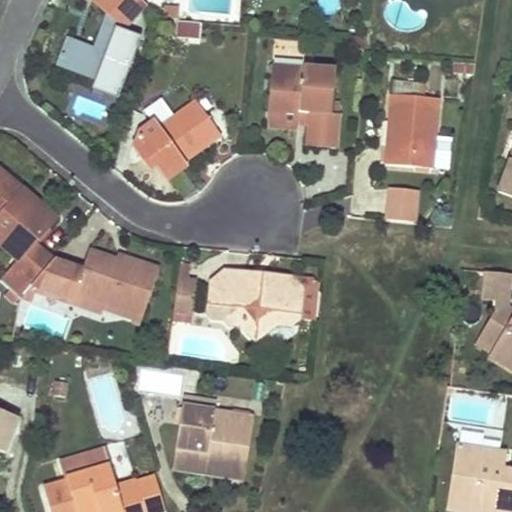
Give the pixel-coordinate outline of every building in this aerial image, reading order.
[(140,0),(94,0),(93,2),(108,16),(94,50),(67,39),(57,61),(96,78),(91,89),(115,100),(139,38),(120,31),(121,29),(123,30),(146,5),(140,0)] [(164,10),(163,20),(178,22),(178,12),(164,10)] [(178,21),(176,35),(197,39),(199,24),(178,21)] [(272,70),(268,116),(289,117),(310,119),(309,126),(308,147),(338,149),(340,115),(332,115),(335,70),(303,68),(303,73),(272,70)] [(388,123),(391,123),(393,124),(390,150),(387,150),(385,166),(432,170),(435,138),(439,101),(391,97),(388,123)] [(151,159),(159,169),(167,180),(183,168),(178,161),(197,148),(200,151),(220,136),(195,102),(157,129),(153,123),(139,134),(133,149),(144,164),(151,159)] [(309,126),(310,119),(289,117),(268,116),(268,123),(309,126)] [(435,138),(432,170),(442,171),(445,139),(435,138)] [(511,149),(495,192),(511,198),(511,149)] [(23,192),(0,171),(0,233),(25,255),(19,262),(0,282),(21,300),(32,286),(33,285),(53,261),(34,243),(51,225),(19,198),(23,192)] [(391,189),(389,202),(417,204),(418,192),(391,189)] [(19,198),(51,225),(56,218),(23,192),(19,198)] [(389,202),(388,220),(415,223),(417,204),(389,202)] [(0,245),(19,262),(25,255),(0,233),(0,245)] [(53,261),(33,285),(32,286),(72,300),(74,294),(142,318),(159,270),(127,258),(125,264),(88,251),(82,271),(53,261)] [(210,282),(206,313),(213,319),(226,320),(228,325),(241,326),(255,342),(280,343),(291,334),(291,327),(299,321),(302,290),(288,289),(289,278),(257,275),(253,281),(245,279),(247,273),(224,271),(210,282)] [(483,297),(501,299),(501,304),(506,308),(510,275),(485,272),(483,297)] [(196,284),(177,281),(173,311),(192,314),(196,284)] [(480,338),(487,342),(495,347),(489,356),(511,369),(511,311),(506,308),(501,304),(480,338)] [(487,342),(480,338),(475,347),(489,356),(495,347),(487,342)] [(217,401),(184,396),(182,408),(215,412),(217,401)] [(194,451),(191,472),(211,475),(212,470),(245,475),(253,418),(215,412),(182,408),(177,449),(194,451)] [(0,453),(3,455),(16,420),(0,413),(0,453)] [(506,456),(459,447),(452,482),(465,485),(460,511),(466,511),(487,511),(488,507),(499,509),(498,511),(511,511),(511,471),(504,470),(506,456)] [(120,511),(121,511),(142,511),(132,480),(114,486),(108,466),(102,449),(59,462),(64,480),(74,511),(120,511)] [(177,449),(174,470),(191,472),(194,451),(177,449)] [(452,482),(447,508),(460,511),(465,485),(452,482)]
